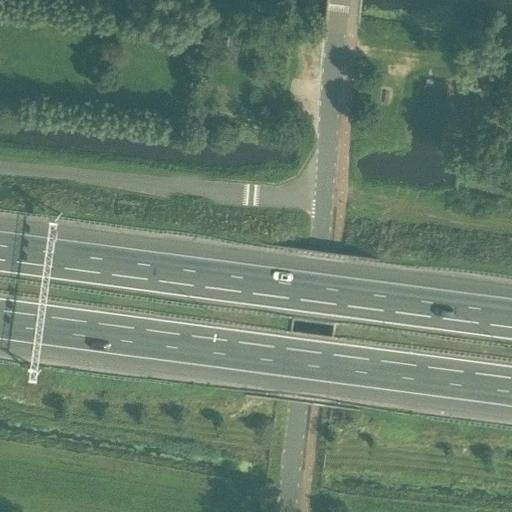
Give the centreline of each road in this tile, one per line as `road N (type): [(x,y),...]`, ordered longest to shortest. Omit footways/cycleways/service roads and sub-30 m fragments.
road 1 (motorway): [(511,321),(0,252)]
road 2 (motorway): [(0,318),(511,386)]
road 3 (unclassified): [(324,202),(0,167)]
road 4 (tertiary): [(286,511),(324,202)]
road 5 (tertiary): [(324,202),(338,0)]
road 6 (track): [(351,44),(511,89)]
